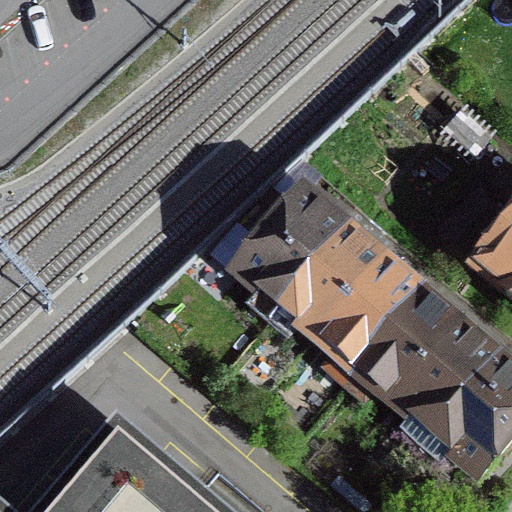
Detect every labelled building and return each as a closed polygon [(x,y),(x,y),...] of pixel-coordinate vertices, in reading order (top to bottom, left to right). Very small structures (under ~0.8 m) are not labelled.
[(268,325),(344,236),(324,219),(304,202),(238,279),(258,296),(248,308),(268,325)] [(511,233),(478,273),(511,302),(511,233)] [(317,346),(382,268),(363,252),(344,236),(268,325),(288,341),(298,330),(317,346)] [(345,389),(420,300),(401,284),(382,268),(317,346),(335,361),(325,373),(345,389)] [(393,410),(459,333),(440,317),(420,300),(345,389),(364,406),(374,394),(393,410)] [(421,454),(497,365),(478,349),(459,333),(393,410),(411,426),(401,437),(421,454)] [(478,482),(511,442),(511,377),(497,365),(421,454),(440,470),(450,459),(478,482)] [(221,511),(116,423),(41,511),(3,511),(0,509),(0,511),(221,511)]
